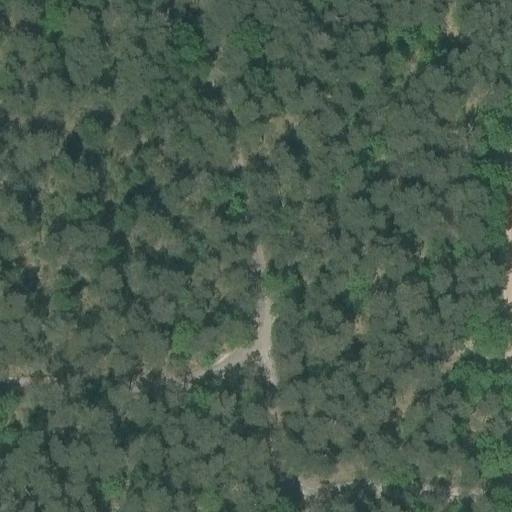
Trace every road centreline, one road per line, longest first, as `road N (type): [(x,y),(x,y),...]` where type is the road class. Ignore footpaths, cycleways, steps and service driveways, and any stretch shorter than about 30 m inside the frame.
road 1 (track): [(511,495),(287,473),(203,0)]
road 2 (track): [(511,511),(511,140)]
road 3 (track): [(0,388),(207,383),(269,372)]
